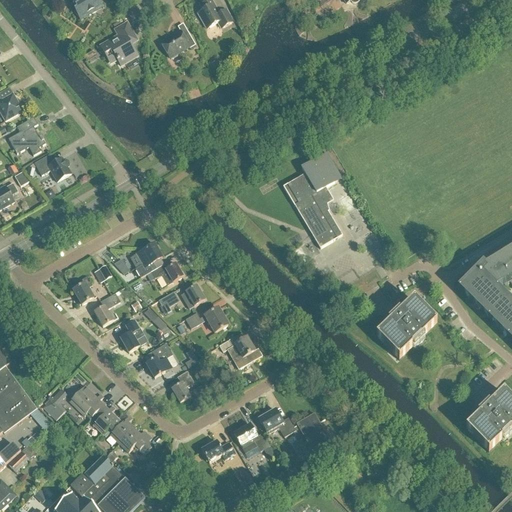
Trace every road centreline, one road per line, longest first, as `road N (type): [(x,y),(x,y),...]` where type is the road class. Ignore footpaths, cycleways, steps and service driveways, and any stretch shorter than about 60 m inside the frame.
road 1 (tertiary): [(129,185),(475,0)]
road 2 (residential): [(25,286),(144,216),(158,216),(306,364)]
road 3 (residential): [(306,364),(175,432),(25,286)]
road 4 (unclassified): [(306,364),(461,511)]
road 5 (unclassified): [(129,185),(0,20)]
road 6 (residential): [(511,241),(441,285),(456,311),(511,361)]
road 7 (tertiary): [(7,258),(129,185)]
